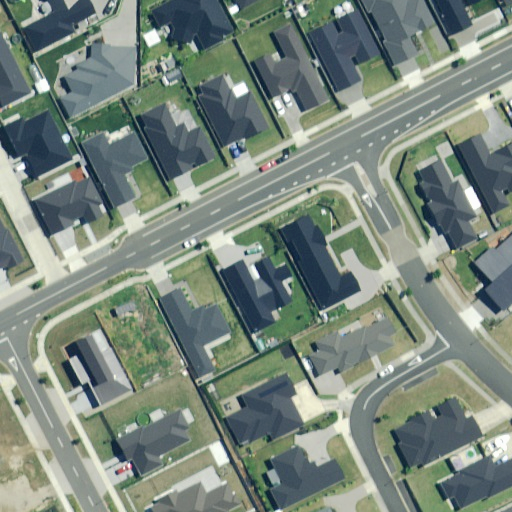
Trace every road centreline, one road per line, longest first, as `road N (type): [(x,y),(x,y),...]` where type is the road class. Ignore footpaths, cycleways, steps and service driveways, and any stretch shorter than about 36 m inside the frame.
road 1 (tertiary): [(64,290),(346,145)]
road 2 (residential): [(346,145),(459,341)]
road 3 (residential): [(397,511),(365,447),(364,416),(387,386),(459,341)]
road 4 (residential): [(97,511),(0,324)]
road 5 (tertiary): [(346,145),(511,59)]
road 6 (residential): [(64,290),(0,163)]
